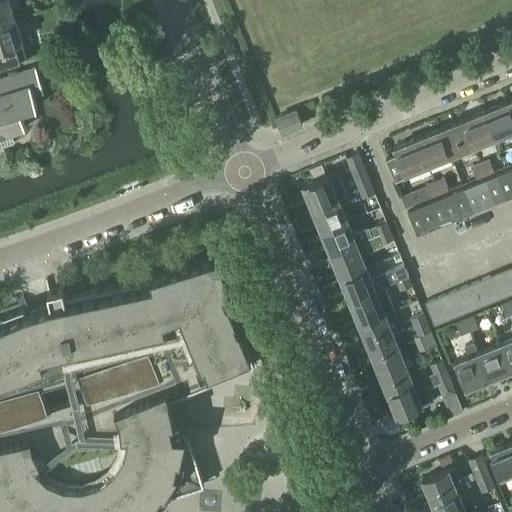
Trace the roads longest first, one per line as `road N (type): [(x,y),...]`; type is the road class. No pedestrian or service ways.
road 1 (residential): [(367,470),(245,171)]
road 2 (residential): [(245,171),(511,63)]
road 3 (residential): [(0,259),(245,171)]
road 4 (residential): [(245,171),(175,0)]
road 5 (residential): [(367,470),(511,411)]
